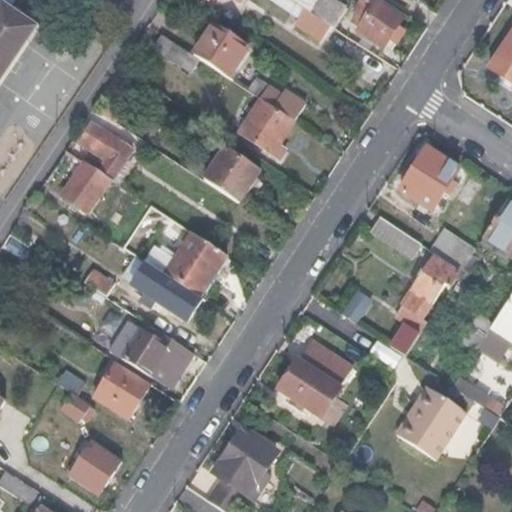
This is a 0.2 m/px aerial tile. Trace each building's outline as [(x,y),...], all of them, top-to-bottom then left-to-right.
[(0,89),(40,29),(12,10),(19,0),(1,0),(0,2),(0,89)] [(316,40),(326,25),(310,15),(302,9),(296,5),(288,0),(236,0),(238,2),(239,0),(266,0),(296,20),(293,25),(316,40)] [(308,0),(302,9),(310,15),(319,0),(308,0)] [(319,0),(310,15),(326,25),(332,29),(344,10),(328,0),(319,0)] [(376,0),(363,0),(371,6),(354,30),(382,49),(403,17),(376,0)] [(210,23),(190,54),(196,58),(224,76),(243,46),(210,23)] [(190,54),(158,33),(149,47),(186,73),(196,58),(190,54)] [(511,85),(511,35),(489,69),(511,85)] [(242,89),(260,100),(290,120),(301,103),(280,90),(278,93),(251,75),(242,89)] [(117,85),(99,112),(113,122),(120,113),(125,116),(137,98),(117,85)] [(270,154),(292,122),(290,120),(260,100),(238,133),(270,154)] [(105,153),(92,171),(108,182),(122,160),(129,150),(88,121),(74,139),(88,149),(92,144),(105,153)] [(430,212),(458,169),(427,149),(400,193),(430,212)] [(223,150),(201,182),(238,207),(259,174),(223,150)] [(130,165),(122,160),(108,182),(115,186),(130,165)] [(89,210),(108,182),(92,171),(79,162),(71,174),(60,190),(89,210)] [(60,190),(71,174),(56,163),(45,180),(60,190)] [(139,206),(123,195),(106,220),(122,232),(139,206)] [(511,207),(505,203),(481,238),(511,258),(511,207)] [(410,257),(421,242),(378,214),(370,229),(382,237),(410,257)] [(461,268),(462,267),(475,246),(453,232),(440,254),(461,268)] [(177,265),(167,280),(197,300),(224,258),(195,239),(177,265)] [(487,254),(475,246),(462,267),(469,272),(479,257),(483,260),(487,254)] [(144,265),(167,280),(177,265),(154,250),(144,265)] [(408,319),(390,346),(402,355),(425,321),(422,319),(446,283),(449,286),(459,271),(434,255),(396,312),(408,319)] [(121,279),(132,286),(140,274),(143,269),(132,262),(121,279)] [(93,270),(84,285),(107,300),(116,285),(93,270)] [(189,306),(140,274),(132,286),(131,288),(199,333),(211,314),(192,302),(189,306)] [(357,289),(341,314),(347,319),(363,293),(357,289)] [(511,293),(493,323),(482,339),(499,351),(511,332),(511,331),(511,293)] [(458,339),(475,350),(482,339),(493,323),(476,311),(458,339)] [(131,346),(139,334),(130,328),(121,340),(131,346)] [(184,364),(188,366),(193,358),(156,333),(150,342),(139,334),(131,346),(122,360),(150,378),(155,371),(172,382),(184,364)] [(322,417),(353,368),(314,341),(302,360),(298,357),(278,388),(322,417)] [(111,375),(115,368),(109,364),(105,371),(111,375)] [(126,420),(147,389),(115,368),(111,375),(94,399),(126,420)] [(63,372),(55,385),(72,396),(74,397),(82,385),(63,372)] [(458,376),(451,386),(500,418),(507,407),(458,376)] [(468,415),(429,390),(416,411),(421,414),(414,425),(408,421),(397,439),(437,464),(468,415)] [(80,418),(88,407),(74,397),(72,396),(64,407),(80,418)] [(223,482),(210,503),(223,511),(235,511),(246,497),(254,502),(272,476),(264,472),(275,455),(270,452),(275,445),(254,432),(250,438),(241,432),(213,474),(223,482)] [(82,439),(60,472),(90,493),(112,460),(82,439)] [(0,482),(0,494),(26,511),(28,511),(39,496),(6,474),(0,482)]
